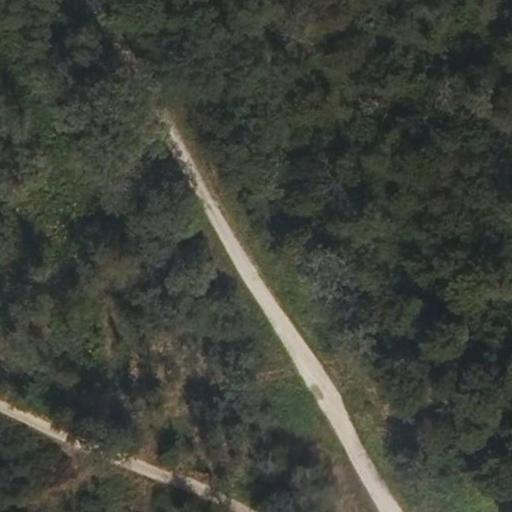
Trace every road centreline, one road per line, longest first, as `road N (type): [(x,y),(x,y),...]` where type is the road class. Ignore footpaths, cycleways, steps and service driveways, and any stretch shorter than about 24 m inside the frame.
road 1 (track): [(98,0),(389,511)]
road 2 (track): [(0,409),(228,511)]
